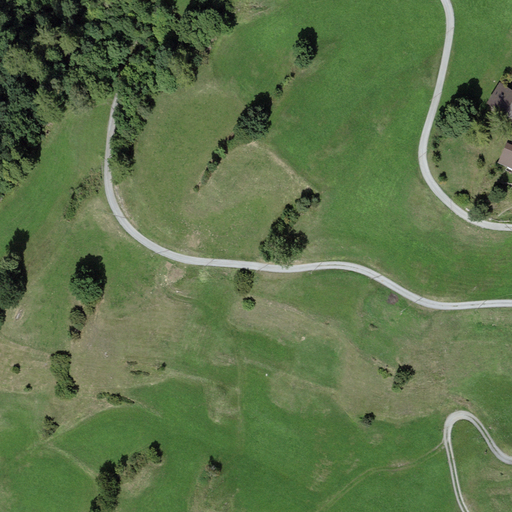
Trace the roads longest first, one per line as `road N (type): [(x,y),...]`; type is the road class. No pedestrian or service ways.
road 1 (track): [(152,0),(111,132),(114,208),(133,234),(175,255),(355,267),(434,305),(511,304)]
road 2 (track): [(511,228),(470,219),(424,169),(450,28),(444,0)]
road 3 (track): [(464,511),(447,437),(452,418),(468,416),(511,459)]
